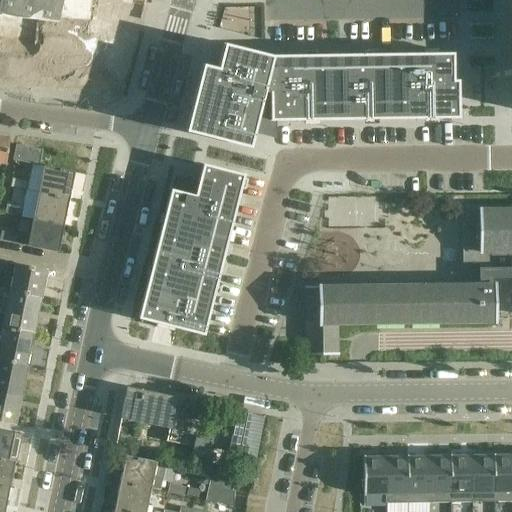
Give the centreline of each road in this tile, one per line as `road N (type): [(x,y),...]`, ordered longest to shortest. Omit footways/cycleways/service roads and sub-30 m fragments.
road 1 (residential): [(511,158),(312,160),(283,175),(230,383)]
road 2 (residential): [(91,351),(150,130)]
road 3 (residential): [(511,393),(314,396)]
road 4 (residential): [(59,511),(91,351)]
road 5 (residential): [(0,109),(150,130)]
road 6 (residential): [(230,383),(91,351)]
road 7 (residential): [(150,130),(184,0)]
